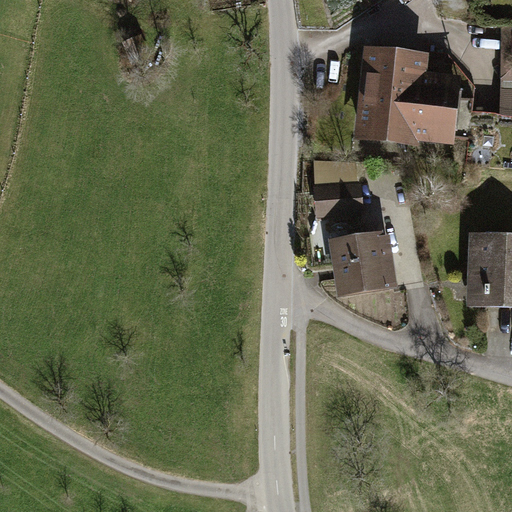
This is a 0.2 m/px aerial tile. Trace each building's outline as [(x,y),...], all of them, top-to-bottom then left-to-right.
[(147,57),(141,40),(127,46),(133,62),(147,57)] [(372,54),(364,129),(451,138),(456,85),(418,81),(420,59),(372,54)] [(511,68),(502,68),(501,117),(511,116),(511,68)] [(314,161),(317,193),(356,191),(358,162),(314,161)] [(356,191),(317,193),(317,212),(358,207),(356,191)] [(379,238),(334,244),(341,294),(394,286),(387,242),(380,243),(379,238)] [(511,242),(476,240),(476,261),(481,261),(481,265),(471,264),(470,277),(481,277),(481,287),(475,286),(474,302),(511,302),(511,242)]
